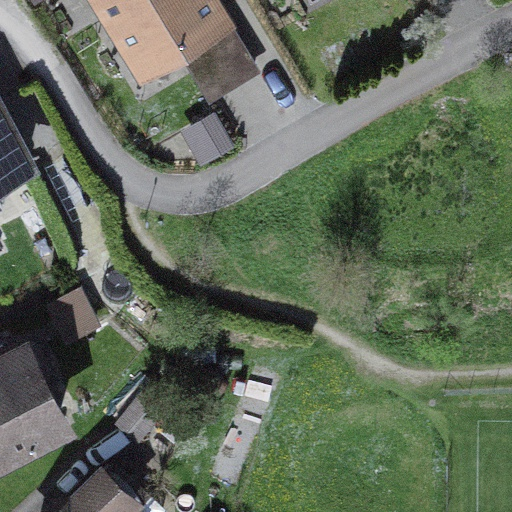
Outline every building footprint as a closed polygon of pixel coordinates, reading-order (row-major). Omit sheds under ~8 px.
[(220,13),(211,0),(104,0),(141,61),(220,13)] [(0,175),(25,163),(0,114),(0,175)] [(21,347),(0,357),(0,445),(57,416),(21,347)] [(154,421),(173,398),(149,379),(116,419),(139,439),(154,421)] [(173,398),(154,421),(174,438),(206,398),(186,382),(173,398)] [(57,511),(114,511),(123,504),(94,475),(57,511)]
